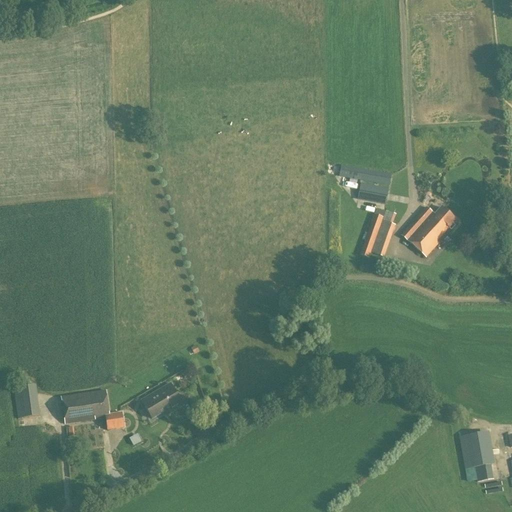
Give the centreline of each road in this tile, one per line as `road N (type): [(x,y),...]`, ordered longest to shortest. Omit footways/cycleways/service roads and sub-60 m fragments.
road 1 (unclassified): [(70,511),(322,379)]
road 2 (unclassified): [(410,176),(402,0)]
